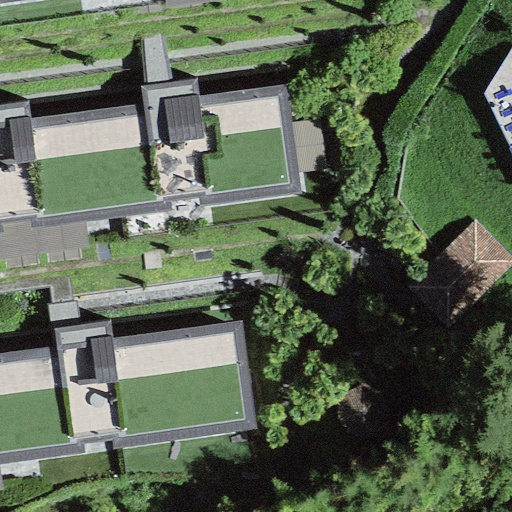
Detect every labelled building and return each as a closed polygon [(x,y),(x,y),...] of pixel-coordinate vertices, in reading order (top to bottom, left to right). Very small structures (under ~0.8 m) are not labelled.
[(141,103),(85,110),(98,215),(169,206),(168,198),(196,194),(197,202),(298,189),(284,84),(197,95),(195,77),(139,85),(141,103)] [(0,230),(2,230),(0,222),(0,221),(29,218),(30,226),(98,215),(85,110),(28,119),(26,101),(0,104),(0,230)] [(511,261),(511,260),(472,219),(404,283),(445,325),(511,261)] [(0,352),(0,372),(11,461),(85,451),(83,442),(111,439),(112,446),(255,426),(241,319),(111,337),(108,320),(52,328),(55,346),(0,352)] [(0,462),(11,461),(0,372),(0,462)]
